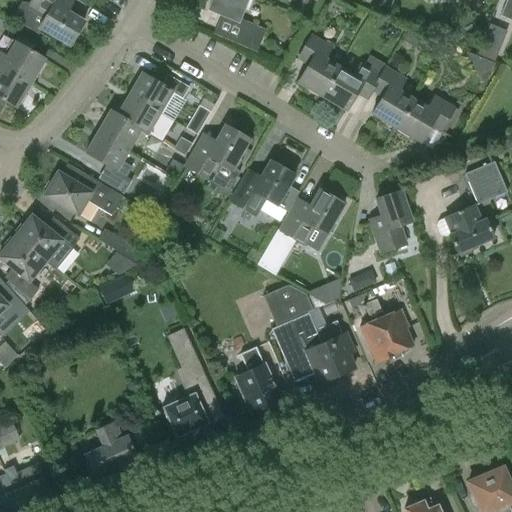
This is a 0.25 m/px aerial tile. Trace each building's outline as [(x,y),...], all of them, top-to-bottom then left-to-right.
[(59,0),(29,0),(28,3),(21,3),(12,18),(35,32),(37,28),(68,46),(82,22),(56,7),(59,0)] [(245,0),(209,0),(205,12),(235,24),(245,0)] [(511,0),(507,0),(500,17),(511,21),(511,0)] [(493,59),(506,29),(490,22),(477,52),(493,59)] [(239,35),(258,43),(263,31),(244,23),(239,35)] [(295,83),(320,98),(337,68),(323,59),(330,48),(310,36),(296,59),(306,65),(295,83)] [(0,55),(0,68),(28,85),(43,61),(13,43),(4,58),(0,55)] [(352,77),(337,68),(320,98),(345,112),(355,94),(365,100),(371,91),(379,77),(359,65),(352,77)] [(28,85),(0,68),(0,112),(5,104),(14,109),(28,85)] [(370,116),(395,130),(412,100),(398,92),(405,80),(384,68),(379,77),(371,91),(381,97),(370,116)] [(140,75),(128,96),(159,115),(171,93),(181,99),(188,88),(166,75),(159,86),(140,75)] [(116,116),(140,131),(147,135),(159,115),(128,96),(116,116)] [(427,109),(412,100),(395,130),(419,144),(430,127),(440,133),(454,110),(434,98),(427,109)] [(197,135),(209,113),(198,106),(185,129),(197,135)] [(109,112),(97,133),(128,152),(140,131),(116,116),(109,112)] [(209,152),(197,145),(184,168),(209,182),(218,187),(231,187),(238,172),(233,169),(249,141),(223,126),(209,152)] [(128,152),(97,133),(84,155),(116,174),(128,152)] [(184,156),(191,144),(180,138),(173,150),(184,156)] [(248,172),(243,180),(229,203),(254,218),(258,211),(277,222),(283,212),(276,207),(294,176),(269,161),(259,178),(248,172)] [(506,192),(493,162),(464,174),(477,205),(506,192)] [(121,199),(81,175),(75,185),(56,173),(42,197),(77,217),(86,202),(110,217),(121,199)] [(303,217),(291,210),(279,233),(304,247),(314,230),(325,237),(343,205),(318,191),(303,217)] [(410,222),(401,194),(376,202),(381,216),(369,220),(380,255),(405,246),(399,226),(410,222)] [(479,223),(473,208),(438,223),(436,227),(441,237),(444,238),(447,237),(456,256),(492,240),(484,221),(479,223)] [(70,250),(78,240),(55,221),(47,231),(30,217),(13,238),(44,263),(55,271),(72,251),(70,250)] [(28,283),(44,263),(13,238),(0,254),(0,260),(14,272),(6,281),(29,300),(37,291),(28,283)] [(117,254),(138,267),(145,256),(123,243),(117,254)] [(61,295),(79,288),(58,272),(53,278),(55,290),(61,295)] [(98,289),(106,306),(135,292),(127,275),(98,289)] [(0,313),(8,322),(24,307),(3,285),(0,288),(0,313)] [(362,304),(364,303),(374,299),(376,298),(372,289),(360,295),(348,300),(352,308),(362,304)] [(268,312),(274,327),(311,311),(305,296),(268,312)] [(364,306),(371,322),(359,328),(374,364),(392,357),(391,355),(412,346),(405,329),(407,328),(400,310),(386,315),(385,313),(381,315),(375,302),(364,306)] [(271,330),(294,383),(314,375),(319,384),(353,370),(346,355),(351,353),(343,334),(340,335),(335,322),(314,331),(307,314),(271,330)] [(177,370),(189,396),(161,408),(175,439),(180,437),(181,440),(191,435),(190,432),(210,423),(211,425),(224,419),(183,330),(168,337),(182,368),(177,370)] [(4,339),(0,343),(0,361),(3,365),(17,353),(4,339)] [(239,354),(247,372),(233,377),(249,414),(280,401),(264,365),(262,365),(255,348),(239,354)] [(0,425),(0,449),(19,440),(10,421),(0,425)] [(100,473),(101,475),(111,470),(110,468),(136,457),(127,437),(122,439),(114,423),(96,431),(104,447),(86,456),(95,475),(100,473)] [(37,464),(16,474),(13,467),(5,471),(6,475),(23,511),(51,511),(57,509),(43,478),(37,464)] [(465,484),(476,511),(506,511),(504,506),(511,502),(511,497),(500,469),(465,484)] [(23,511),(6,475),(0,477),(0,483),(5,495),(0,497),(0,511),(23,511)]
